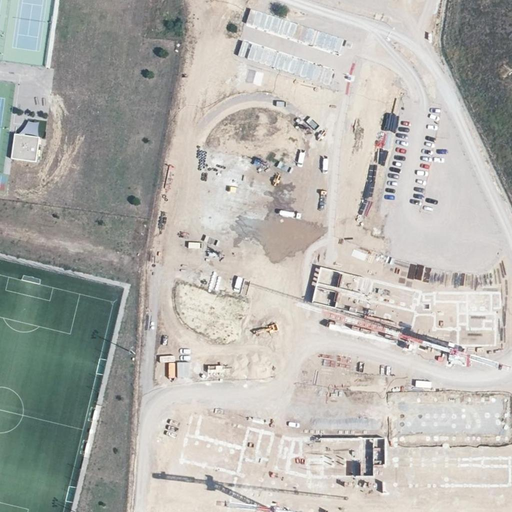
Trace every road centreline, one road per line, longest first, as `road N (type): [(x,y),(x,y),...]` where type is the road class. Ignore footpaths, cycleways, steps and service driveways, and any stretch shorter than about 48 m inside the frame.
road 1 (unknown): [(158,277),(172,273),(511,365)]
road 2 (unknown): [(283,0),(402,41),(438,78),(511,249)]
